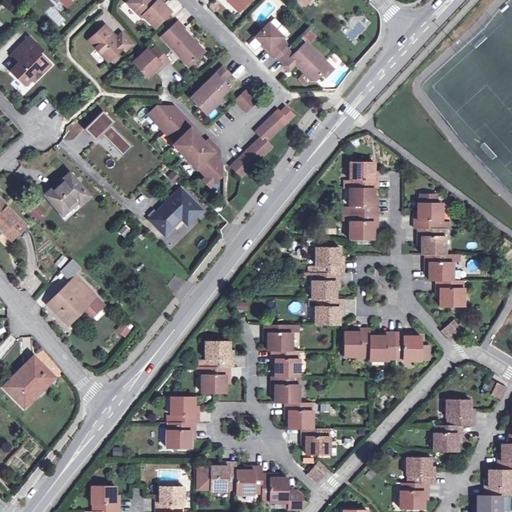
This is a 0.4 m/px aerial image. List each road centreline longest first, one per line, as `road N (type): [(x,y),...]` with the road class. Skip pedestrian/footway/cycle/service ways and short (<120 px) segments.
road 1 (primary): [(419,37),(108,407)]
road 2 (residential): [(186,0),(278,96),(226,144)]
road 3 (residential): [(451,353),(324,492)]
road 4 (residential): [(108,407),(0,287)]
road 5 (residential): [(444,511),(511,382)]
road 6 (primary): [(108,407),(30,511)]
road 7 (residential): [(408,306),(361,308),(361,261),(396,260)]
